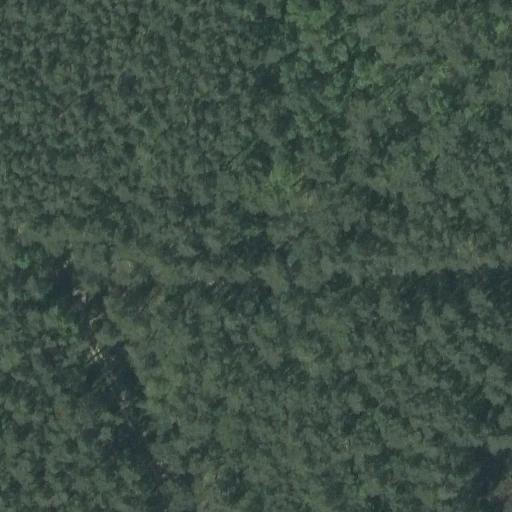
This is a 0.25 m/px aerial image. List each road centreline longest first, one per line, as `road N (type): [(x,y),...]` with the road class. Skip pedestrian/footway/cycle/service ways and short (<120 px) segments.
road 1 (track): [(511,257),(66,276)]
road 2 (track): [(66,276),(104,372),(179,511)]
